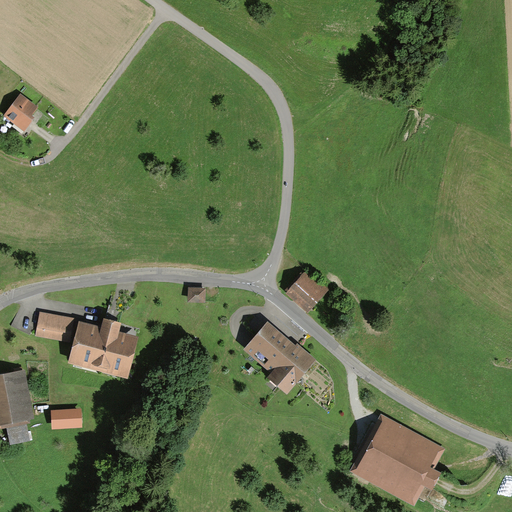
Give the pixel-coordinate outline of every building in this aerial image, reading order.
[(23,96),(6,117),(27,133),(44,112),(23,96)] [(309,272),(287,295),(308,315),(330,291),(309,272)] [(206,289),(188,288),(187,304),(205,305),(206,289)] [(76,320),(39,314),(35,337),(72,343),(76,320)] [(103,330),(80,325),(69,367),(129,382),(140,339),(120,335),(123,325),(105,321),(103,330)] [(268,324),(244,352),(272,376),(268,381),(287,397),(317,362),(297,346),(296,348),(268,324)] [(27,374),(0,378),(0,427),(36,421),(27,374)] [(82,411),(52,413),(54,429),(84,427),(82,411)] [(445,448),(381,412),(350,467),(415,504),(427,482),(432,485),(443,466),(437,462),(445,448)]
